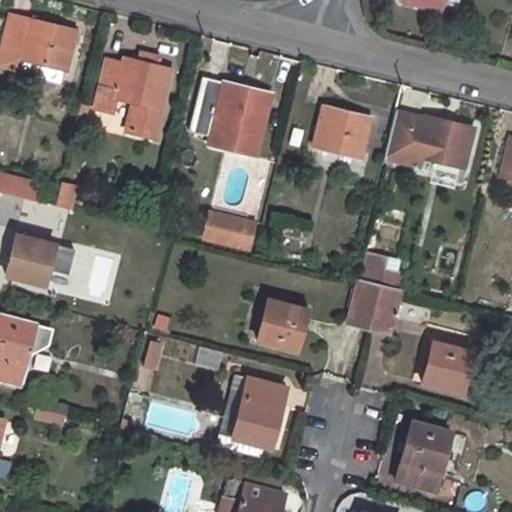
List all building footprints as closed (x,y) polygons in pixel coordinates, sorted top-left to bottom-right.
[(400,0),(439,10),(440,5),(441,0),(400,0)] [(441,0),(440,5),(458,10),(460,0),(441,0)] [(10,15),(0,58),(0,65),(18,70),(21,58),(65,69),(75,30),(10,15)] [(107,59),(95,107),(113,111),(117,96),(133,100),(126,131),(155,137),(171,69),(156,64),(158,58),(142,54),(141,61),(125,58),(124,63),(107,59)] [(202,76),(189,131),(212,136),(216,122),(260,132),(270,93),(202,76)] [(324,107),(315,145),(361,156),(370,118),(324,107)] [(393,112),(382,156),(416,164),(418,155),(422,156),(463,166),(473,128),(428,116),(427,120),(393,112)] [(511,137),(510,137),(497,183),(511,187),(511,137)] [(0,174),(0,187),(27,195),(29,182),(0,174)] [(61,184),(56,206),(72,210),(77,188),(61,184)] [(209,210),(205,227),(238,236),(242,218),(209,210)] [(20,222),(6,275),(45,285),(59,232),(20,222)] [(347,322),(389,333),(400,289),(357,278),(347,322)] [(268,299),(258,341),(297,351),(308,309),(268,299)] [(0,314),(0,379),(19,384),(27,351),(31,352),(48,343),(51,329),(0,314)] [(150,341),(145,358),(158,362),(163,345),(150,341)] [(432,341),(421,382),(460,393),(471,351),(432,341)] [(263,445),(233,438),(248,378),(235,374),(217,445),(260,456),(263,445)] [(248,378),(233,438),(263,445),(271,447),(286,388),(248,378)] [(410,420),(394,482),(433,491),(450,431),(410,420)] [(237,466),(234,481),(277,491),(281,477),(237,466)] [(234,481),(229,479),(220,511),(279,511),(284,493),(277,491),(234,481)] [(403,511),(364,502),(361,511),(366,511),(403,511)]
